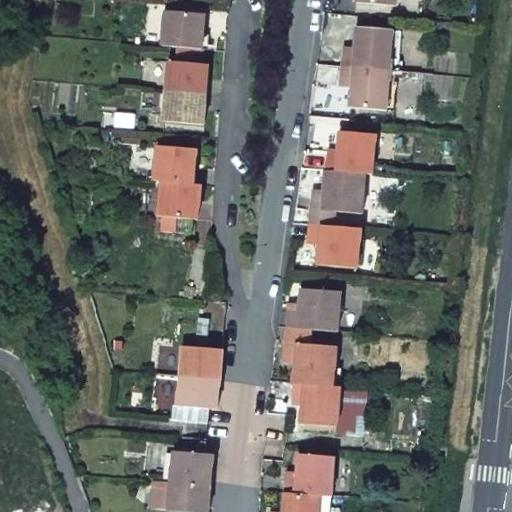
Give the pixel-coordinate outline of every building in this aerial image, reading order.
[(165,12),(162,47),(178,48),(202,50),(203,35),(205,15),(165,12)] [(342,53),(341,67),(389,71),(391,32),(355,29),(353,49),(353,54),(342,53)] [(178,48),(176,63),(200,65),(202,50),(178,48)] [(166,92),(200,95),(201,80),(207,80),(209,66),(200,65),(176,63),(169,62),(166,92)] [(350,88),(348,108),(384,111),(389,71),(341,67),(339,82),(351,83),(350,88)] [(166,92),(164,122),(203,126),(205,111),(198,110),(200,95),(166,92)] [(325,156),(324,171),(364,174),(371,175),(374,135),(338,132),(336,152),(336,157),(325,156)] [(157,147),(153,181),(161,182),(187,184),(189,169),(195,169),(196,150),(157,147)] [(311,196),(310,210),(335,212),(361,215),(364,174),(324,171),(322,191),(321,197),(311,196)] [(161,182),(158,217),(192,220),(193,205),(200,205),(201,186),(194,185),(187,184),(161,182)] [(310,210),(309,225),(334,227),(335,212),(310,210)] [(318,246),(316,266),(356,269),(360,229),(334,227),(309,225),(307,240),(318,240),(318,246)] [(287,314),(286,328),(310,330),(336,333),(339,293),(300,290),(298,309),(298,315),(287,314)] [(286,328),(284,344),(309,345),(310,330),(286,328)] [(294,364),(292,384),(332,387),(332,376),(335,348),(309,345),(284,344),(283,358),(294,359),(294,364)] [(182,347),(180,377),(212,380),(214,364),(221,365),(221,350),(182,347)] [(214,364),(212,380),(219,381),(221,365),(214,364)] [(180,377),(177,407),(209,409),(217,410),(218,396),(211,395),(212,380),(180,377)] [(212,380),(211,395),(218,396),(219,381),(212,380)] [(301,405),(300,425),(336,428),(339,388),(332,387),(292,384),(291,399),(302,400),(301,405)] [(177,407),(176,422),(208,425),(209,409),(177,407)] [(173,452),(205,454),(207,440),(175,437),(173,452)] [(205,454),(173,452),(171,482),(204,484),(205,469),(212,470),(213,455),(205,454)] [(284,479),(283,494),(319,497),(330,497),(333,458),(297,455),(295,474),(295,480),(284,479)] [(204,484),(171,482),(168,511),(175,511),(208,511),(209,500),(203,500),(204,484)] [(317,511),(318,508),(319,497),(283,494),(281,511),(317,511)] [(319,497),(318,508),(329,509),(330,497),(319,497)]
